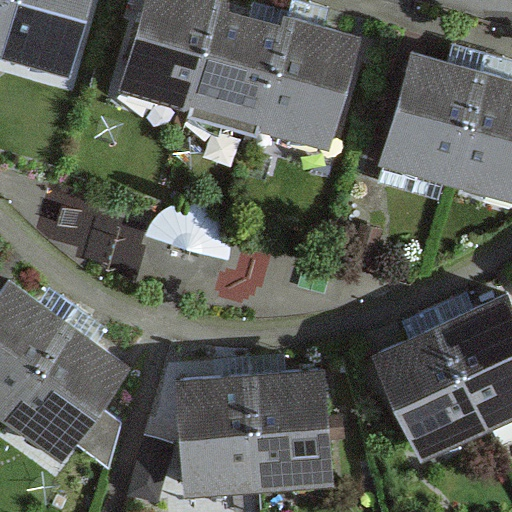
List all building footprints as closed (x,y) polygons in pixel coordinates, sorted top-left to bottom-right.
[(0,0),(0,42),(1,43),(12,0),(0,0)] [(67,61),(83,0),(12,0),(1,43),(67,61)] [(139,0),(118,80),(190,98),(215,0),(139,0)] [(287,6),(264,0),(215,0),(190,98),(258,116),(287,6)] [(330,136),(361,18),(292,0),(288,0),(287,6),(258,116),(330,136)] [(487,56),(416,38),(387,154),(458,172),(487,56)] [(511,62),(487,56),(458,172),(511,185),(511,62)] [(0,304),(0,403),(11,411),(78,317),(20,276),(0,304)] [(511,411),(511,284),(448,314),(498,419),(511,411)] [(430,451),(498,419),(448,314),(381,346),(430,451)] [(65,450),(132,356),(78,317),(11,411),(65,450)] [(334,470),(328,353),(255,357),(261,474),(334,470)] [(185,478),(261,474),(255,357),(179,361),(185,478)]
